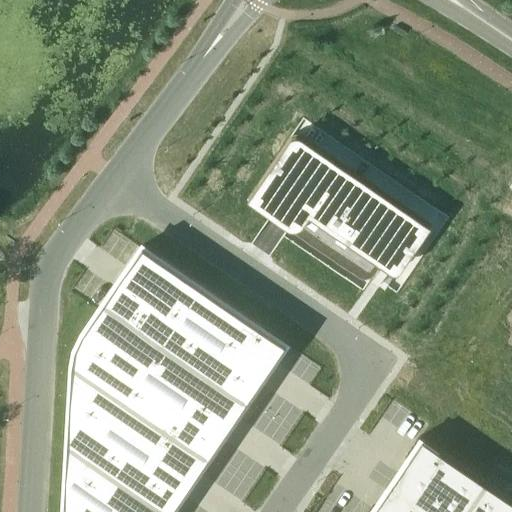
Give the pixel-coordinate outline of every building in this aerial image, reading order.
[(303,119),(248,200),(271,216),(252,244),(268,256),(288,228),(289,228),(284,235),(362,289),(372,275),(396,292),(447,217),(303,119)] [(448,382),(498,417),(511,396),(511,239),(506,236),(478,275),(508,295),(448,382)] [(143,244),(104,301),(248,399),(287,343),(143,244)] [(81,335),(73,361),(210,455),(248,399),(104,301),(81,335)] [(73,361),(68,441),(171,511),(210,455),(73,361)] [(421,435),(391,480),(438,511),(459,511),(483,477),(421,435)] [(68,441),(63,511),(170,511),(171,511),(68,441)] [(511,511),(511,496),(483,477),(459,511),(511,511)] [(438,511),(391,480),(369,511),(438,511)]
